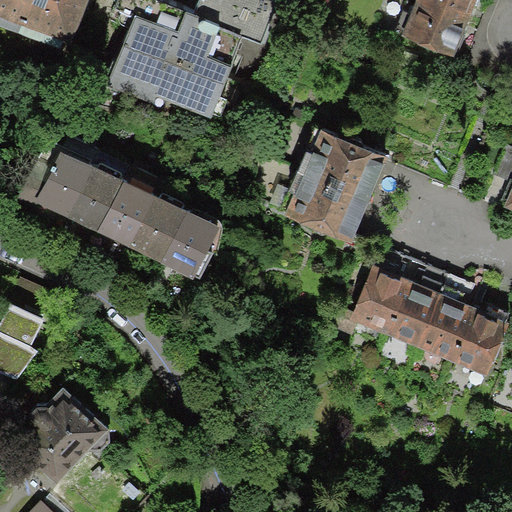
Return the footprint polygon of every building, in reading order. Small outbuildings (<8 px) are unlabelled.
[(0,0),(0,7),(22,16),(28,0),(0,0)] [(28,0),(22,16),(68,34),(81,0),(28,0)] [(196,0),(194,7),(176,0),(116,0),(115,3),(134,10),(116,58),(123,60),(115,82),(154,97),(156,90),(210,111),(242,30),(253,34),(260,15),(269,18),(275,0),(196,0)] [(452,50),(453,47),(458,49),(462,40),(464,33),(460,31),(465,18),(423,0),(417,0),(405,31),(452,50)] [(472,0),(423,0),(465,18),(469,9),(472,0)] [(345,135),(315,123),(298,165),(367,195),(374,179),(385,152),(362,143),(360,137),(350,133),(345,135)] [(511,145),(507,144),(495,172),(510,178),(503,197),(508,199),(507,201),(511,203),(511,145)] [(30,170),(16,198),(34,207),(39,197),(48,202),(68,211),(92,161),(61,146),(46,178),(30,170)] [(99,226),(123,176),(92,161),(68,211),(81,217),(99,226)] [(312,226),(322,230),(327,227),(350,236),(356,220),(367,195),(298,165),(281,207),(310,220),(312,226)] [(131,241),(154,191),(123,176),(99,226),(112,232),(131,241)] [(162,256),(186,206),(154,191),(131,241),(144,247),(162,256)] [(205,245),(217,221),(186,206),(162,256),(173,261),(199,274),(211,248),(205,245)] [(393,249),(382,244),(353,313),(387,327),(407,279),(401,276),(407,262),(401,260),(403,253),(393,249)] [(407,279),(387,327),(419,341),(443,283),(432,278),(423,274),(419,284),(407,279)] [(26,280),(20,277),(0,320),(0,352),(20,362),(52,292),(26,280)] [(443,283),(419,341),(451,354),(472,305),(459,300),(463,291),(454,287),(443,283)] [(451,354),(485,368),(505,320),(504,319),(508,310),(497,305),(488,301),(484,311),(472,305),(451,354)] [(32,420),(15,438),(39,460),(56,475),(86,443),(90,447),(100,446),(108,437),(108,427),(63,386),(48,402),(37,402),(31,409),(32,420)] [(56,511),(43,499),(30,511),(56,511)]
